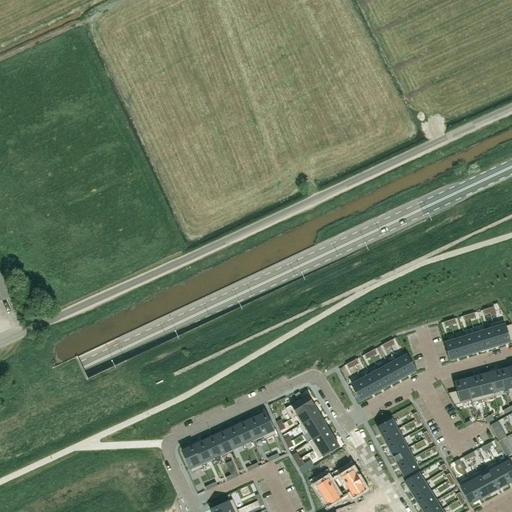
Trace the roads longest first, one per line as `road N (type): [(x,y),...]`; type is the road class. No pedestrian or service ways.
road 1 (primary): [(0,406),(511,166)]
road 2 (unclassified): [(0,343),(511,107)]
road 3 (residential): [(191,502),(168,454),(177,436),(313,377),(344,420)]
road 4 (residential): [(511,355),(421,380),(344,420)]
